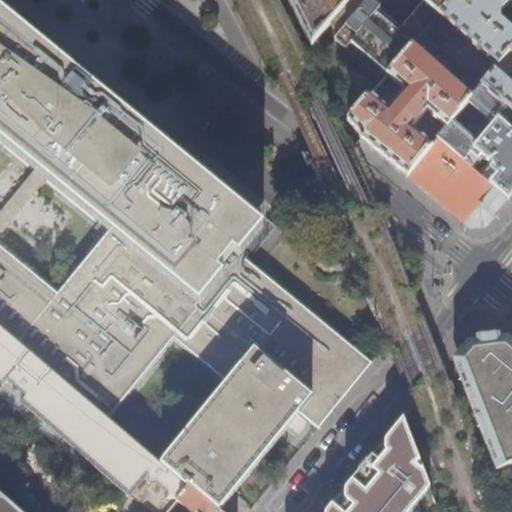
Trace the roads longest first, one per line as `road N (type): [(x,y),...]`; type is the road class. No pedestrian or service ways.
road 1 (residential): [(145,0),(484,276)]
road 2 (residential): [(288,511),(484,276)]
